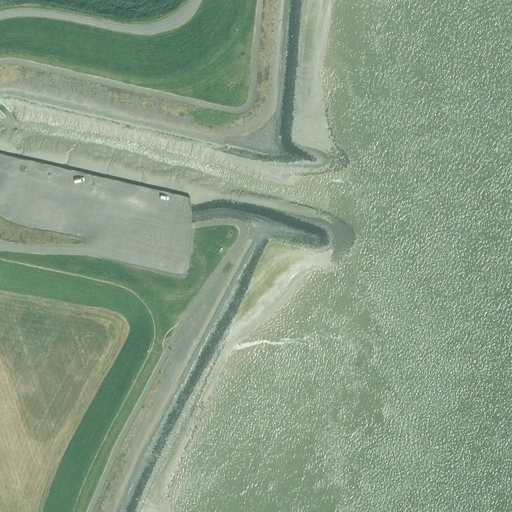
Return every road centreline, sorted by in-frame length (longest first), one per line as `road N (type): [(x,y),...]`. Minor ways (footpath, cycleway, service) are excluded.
road 1 (track): [(73,511),(154,344),(150,319),(125,292),(78,272),(0,256)]
road 2 (unclassified): [(0,16),(153,30),(179,20),(194,0)]
road 3 (residential): [(192,225),(78,250),(0,247)]
